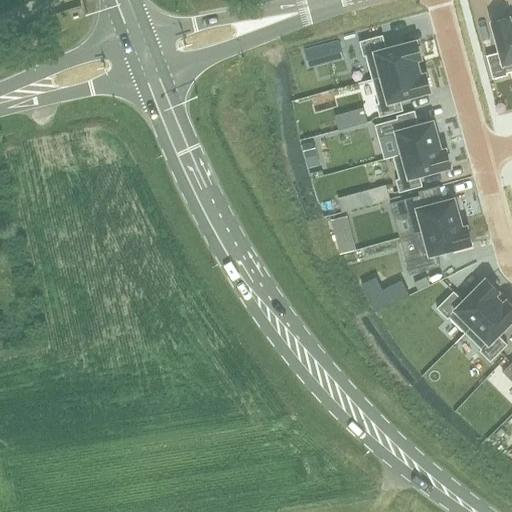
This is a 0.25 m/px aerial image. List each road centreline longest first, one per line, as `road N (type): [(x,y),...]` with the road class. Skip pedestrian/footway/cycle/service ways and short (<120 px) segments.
road 1 (primary): [(472,511),(350,414),(285,341),(239,272),(140,54)]
road 2 (residential): [(140,54),(346,0)]
road 3 (residential): [(442,0),(482,156)]
road 4 (secondary): [(0,101),(140,54)]
